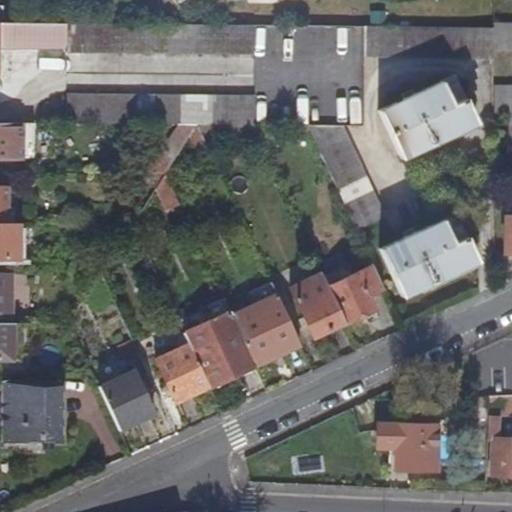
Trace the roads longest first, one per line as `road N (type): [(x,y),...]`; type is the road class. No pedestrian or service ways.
road 1 (residential): [(511,302),(162,467)]
road 2 (residential): [(162,467),(191,493),(226,505),(360,511)]
